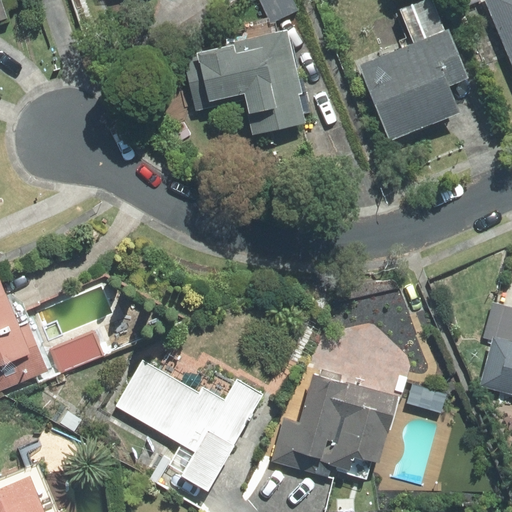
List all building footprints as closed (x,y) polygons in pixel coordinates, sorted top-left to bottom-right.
[(0,0),(0,18),(10,15),(4,0),(0,0)] [(294,0),(259,0),(270,24),(300,11),(294,0)] [(511,0),(488,0),(511,58),(511,0)] [(452,27),(361,64),(392,140),(463,112),(451,83),(471,75),(452,27)] [(292,29),(185,52),(198,111),(247,100),(254,134),(312,121),(292,29)] [(0,387),(50,367),(30,318),(21,322),(0,271),(0,387)] [(511,305),(494,300),(485,334),(494,336),(482,383),(511,391),(511,305)] [(96,331),(52,349),(61,371),(105,353),(96,331)] [(143,358),(116,404),(195,450),(184,470),(210,485),(265,391),(239,376),(226,398),(203,385),(200,390),(143,358)] [(381,456),(399,392),(315,369),(301,419),(285,415),(274,459),(329,474),(333,461),(351,466),(355,449),(381,456)] [(0,483),(0,511),(64,511),(62,505),(47,511),(30,471),(0,483)]
